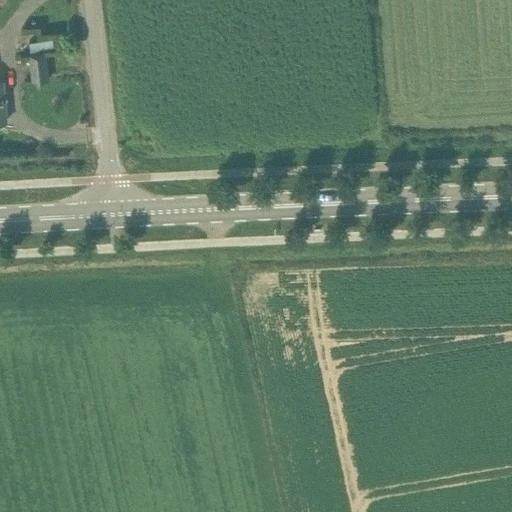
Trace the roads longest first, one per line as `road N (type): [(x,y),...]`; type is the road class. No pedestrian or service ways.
road 1 (primary): [(511,198),(115,216)]
road 2 (unclassified): [(115,216),(92,0)]
